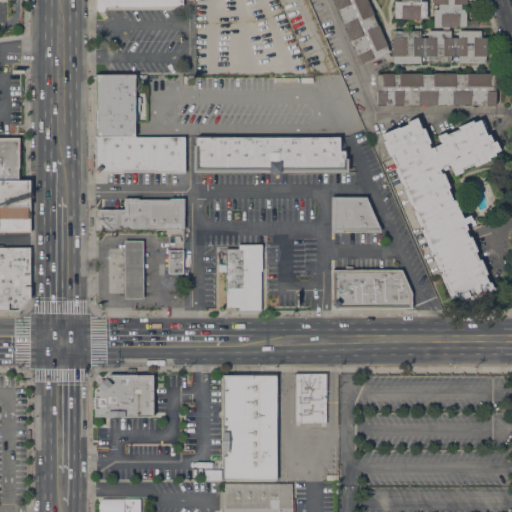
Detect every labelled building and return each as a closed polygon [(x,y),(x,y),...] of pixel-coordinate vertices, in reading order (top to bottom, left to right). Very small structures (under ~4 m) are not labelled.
[(95,0),(183,0),(183,8),(105,8),(105,9),(104,11),(103,12),(101,13),(99,13),(98,12),(96,11),(95,10),(95,9),(95,0)] [(333,0),(366,0),(373,14),(372,15),(377,25),(378,25),(387,45),(385,46),(389,55),(392,55),(391,38),(393,38),(393,31),(420,30),(420,38),(427,37),(427,31),(442,30),(442,26),(433,27),(433,9),(438,9),(438,4),(432,4),(432,0),(419,0),(419,1),(426,1),(426,18),(419,18),(419,19),(401,19),(401,18),(394,18),(393,1),(401,1),(401,0),(465,0),(466,24),(468,24),(468,26),(465,26),(449,26),(449,31),(450,30),(450,38),(457,37),(457,31),(480,30),(480,37),(486,37),(486,56),(485,56),(485,62),(458,63),(458,56),(450,56),(450,63),(428,63),(428,56),(420,56),(420,63),(388,64),(382,55),(372,59),(361,64),(333,0)] [(376,105),(376,93),(375,93),(375,74),(382,74),(382,73),(393,73),(393,74),(399,74),(399,73),(421,73),(421,74),(432,74),(432,73),(455,73),(455,74),(467,74),(467,73),(489,73),(489,74),(496,74),(496,91),(495,91),(495,104),(376,105)] [(95,137),(95,74),(134,74),(134,137),(95,137)] [(439,274),(442,273),(441,270),(438,271),(432,257),(434,256),(433,254),(432,254),(421,229),(423,229),(421,225),(419,226),(413,212),(415,211),(412,204),(410,205),(404,190),(406,189),(403,182),(400,183),(394,169),(396,168),(391,155),(389,156),(382,142),(385,141),(382,134),(398,127),(398,128),(408,124),(407,122),(416,117),(421,129),(423,128),(430,143),(427,144),(429,148),(441,143),(437,135),(445,132),(446,135),(458,129),(457,126),(472,120),(473,123),(479,120),(486,136),(489,134),(492,142),(495,141),(499,150),(494,153),(494,155),(488,158),(489,160),(475,166),(474,164),(461,169),(462,172),(454,175),(449,164),(438,168),(440,174),(442,173),(449,187),(447,188),(452,200),(454,200),(462,219),(469,216),(471,221),(465,223),(468,229),(465,230),(468,238),(470,237),(476,251),(474,252),(478,260),(480,259),(486,274),(484,275),(488,283),(490,282),(493,290),(470,300),(469,296),(460,300),(457,295),(450,298),(439,274)] [(0,180),(0,135),(15,135),(15,136),(19,136),(19,140),(21,140),(21,162),(19,162),(19,180),(0,180)] [(134,138),(184,138),(184,173),(154,173),(154,172),(123,172),(123,173),(99,172),(95,169),(95,137),(134,137),(134,138)] [(196,172),(193,172),(193,145),(196,145),(196,137),(339,137),(339,151),(345,151),(345,158),(347,158),(347,172),(280,172),(280,173),(269,173),(269,172),(196,172)] [(28,182),(28,232),(4,232),(4,235),(0,235),(0,180),(19,180),(28,182)] [(331,197),(366,197),(380,231),(331,231),(331,197)] [(98,209),(123,209),(123,200),(183,200),(183,229),(107,229),(98,221),(98,209)] [(124,241),(142,240),(143,298),(124,298),(124,241)] [(0,310),(0,245),(3,245),(2,247),(28,247),(29,299),(18,310),(0,310)] [(261,245),(261,255),(262,255),(262,260),(262,271),(260,271),(260,310),(238,310),(238,307),(226,308),(225,303),(225,296),(226,296),(225,289),(225,271),(218,271),(218,265),(219,265),(219,263),(221,263),(221,265),(225,265),(225,249),(238,249),(238,245),(261,245)] [(168,250),(183,250),(183,273),(168,273),(168,250)] [(411,293),(411,309),(336,308),(331,304),(331,270),(401,270),(411,293)] [(295,373),(326,373),(326,423),(295,423),(295,373)] [(221,375),(275,374),(276,480),(222,480),(221,375)] [(98,383),(98,382),(99,381),(99,380),(100,379),(101,379),(102,379),(103,380),(109,375),(153,375),(153,416),(136,416),(136,418),(128,418),(128,416),(120,416),(120,417),(113,417),(113,416),(105,416),(105,418),(97,418),(97,417),(94,417),(94,409),(92,409),(92,397),(94,397),(94,389),(99,384),(98,383)] [(224,511),(224,509),(220,509),(220,489),(224,489),(224,483),(292,483),(292,498),(295,498),(295,511),(224,511)] [(140,498),(140,511),(99,511),(99,510),(98,507),(99,504),(100,501),(102,499),(140,498)]
